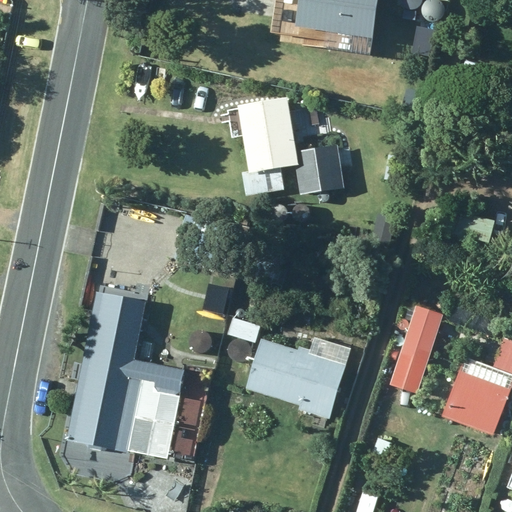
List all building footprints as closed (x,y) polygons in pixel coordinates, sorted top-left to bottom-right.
[(297,0),(294,28),(371,38),(376,0),(297,0)] [(406,88),(401,108),(422,112),(427,93),(406,88)] [(344,188),(337,145),(295,152),(285,97),(237,106),(248,172),(241,173),(245,197),(282,190),(279,169),(294,167),(299,196),(344,188)] [(400,161),(386,158),(381,184),(394,187),(400,161)] [(445,232),(488,243),(493,222),(469,216),(470,212),(452,207),(445,232)] [(217,223),(184,216),(174,259),(208,266),(217,223)] [(220,270),(235,274),(240,254),(226,250),(220,270)] [(245,277),(270,283),(276,263),(251,256),(245,277)] [(95,292),(65,439),(127,452),(141,380),(154,383),(153,387),(155,391),(179,396),(184,371),(133,360),(144,302),(95,292)] [(426,362),(442,314),(414,306),(400,354),(426,362)] [(229,334),(252,340),(256,321),(233,316),(229,334)] [(295,351),(259,340),(244,390),(298,407),(297,410),(329,420),(345,366),(310,355),(311,350),(297,345),(295,351)] [(511,376),(511,375),(511,348),(503,345),(494,369),(511,376)] [(440,417),(492,437),(510,390),(458,370),(440,417)]
